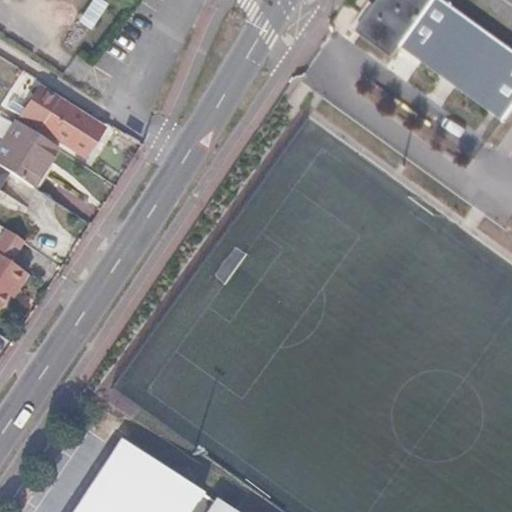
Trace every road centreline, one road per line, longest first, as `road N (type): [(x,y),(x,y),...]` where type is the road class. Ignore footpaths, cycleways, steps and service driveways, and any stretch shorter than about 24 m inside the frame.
road 1 (primary): [(0,438),(187,156)]
road 2 (residential): [(0,40),(187,156)]
road 3 (primary): [(187,156),(280,0)]
